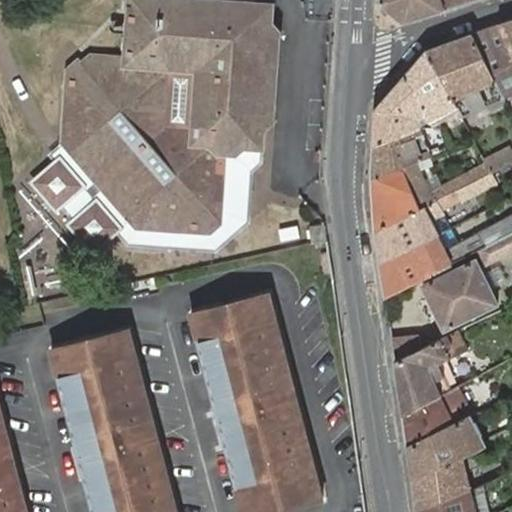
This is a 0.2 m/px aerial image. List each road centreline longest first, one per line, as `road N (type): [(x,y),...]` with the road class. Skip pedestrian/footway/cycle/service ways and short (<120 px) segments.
road 1 (tertiary): [(388,511),(343,208),(349,42)]
road 2 (residential): [(349,42),(384,42),(511,4)]
